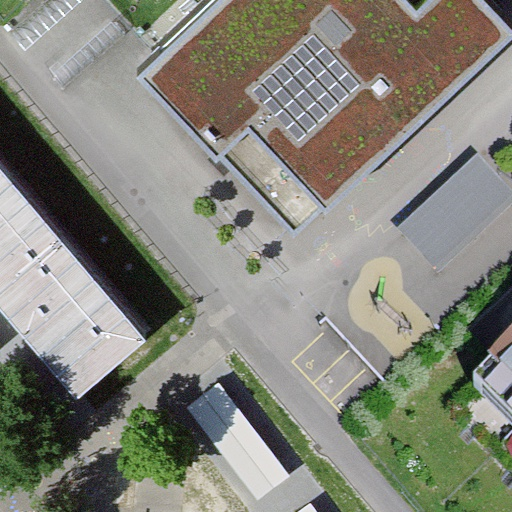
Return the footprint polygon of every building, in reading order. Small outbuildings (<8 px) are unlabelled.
[(511,13),(499,0),(206,0),(141,62),(295,225),(511,20),(511,13)] [(145,328),(0,158),(0,294),(77,385),(145,328)] [(480,167),(405,235),(436,270),(511,202),(480,167)] [(511,355),(491,376),(511,398),(511,355)] [(190,394),(260,486),(293,462),(222,369),(190,394)]
